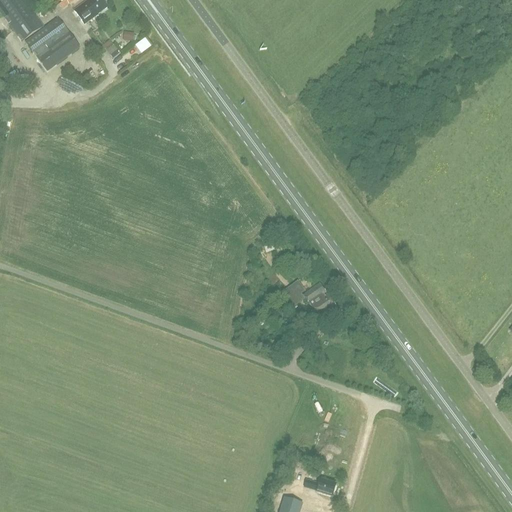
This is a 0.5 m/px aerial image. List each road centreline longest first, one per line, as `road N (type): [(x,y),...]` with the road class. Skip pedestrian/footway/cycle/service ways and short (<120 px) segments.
road 1 (primary): [(511,493),(148,0)]
road 2 (unclassified): [(511,433),(192,0)]
road 3 (unclassified): [(0,266),(399,409)]
